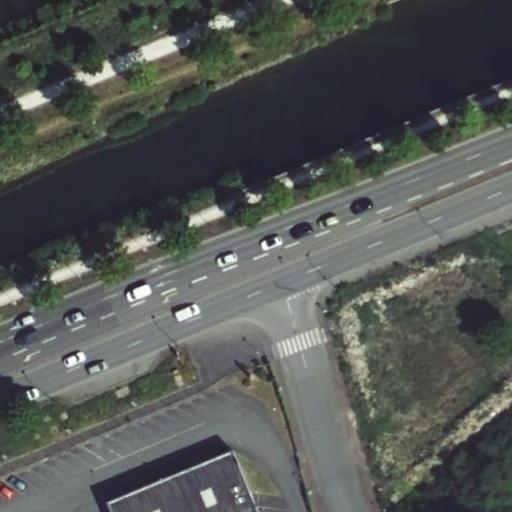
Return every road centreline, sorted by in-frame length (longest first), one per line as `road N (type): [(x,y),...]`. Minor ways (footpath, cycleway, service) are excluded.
road 1 (primary): [(511,141),(0,344)]
road 2 (primary): [(0,401),(284,284)]
road 3 (primary): [(284,284),(511,190)]
road 4 (residential): [(348,511),(284,284)]
